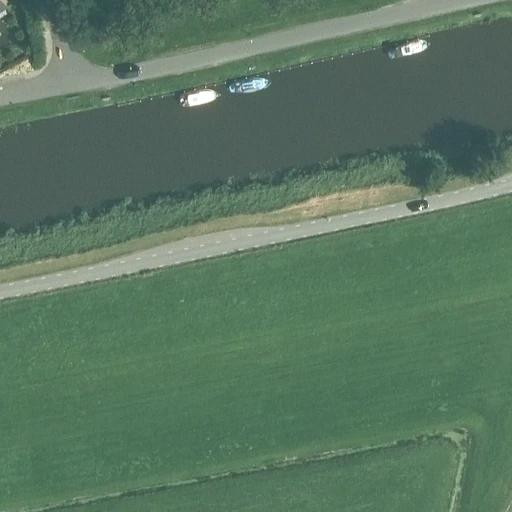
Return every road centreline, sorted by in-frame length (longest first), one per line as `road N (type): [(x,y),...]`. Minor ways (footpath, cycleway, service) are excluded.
road 1 (unclassified): [(511,183),(0,291)]
road 2 (tertiary): [(72,83),(395,13)]
